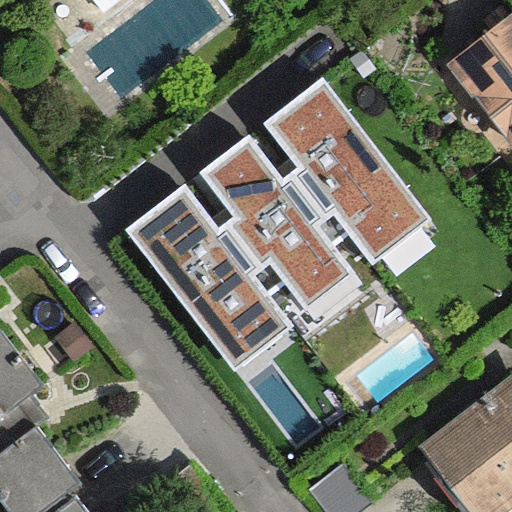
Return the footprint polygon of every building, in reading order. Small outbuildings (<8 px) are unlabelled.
[(94,0),(104,10),(112,11),(126,0),(94,0)] [(511,21),(456,65),(511,136),(511,21)] [(299,168),(292,173),(343,240),(351,234),(365,254),(414,217),(314,86),(265,124),(299,168)] [(228,223),(279,289),(287,284),(299,300),(348,262),(336,246),(343,240),(292,173),(284,179),(251,135),(202,173),(235,217),(228,223)] [(272,295),(279,289),(228,223),(220,229),(186,184),(138,221),(238,352),(286,314),(272,295)] [(45,385),(3,328),(0,330),(0,418),(34,394),(45,385)] [(511,390),(434,450),(481,511),(503,511),(511,505),(511,390)] [(0,457),(41,428),(53,418),(34,394),(0,418),(0,457)] [(0,457),(0,497),(11,511),(43,511),(82,483),(41,428),(0,457)] [(230,511),(233,510),(195,463),(174,481),(197,511),(230,511)] [(360,511),(374,502),(345,464),(313,489),(330,511),(360,511)]
